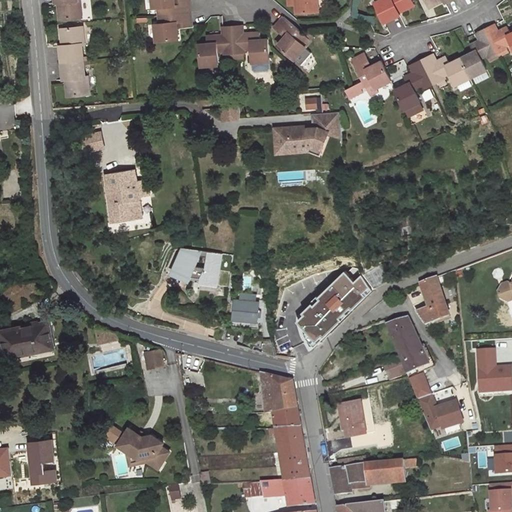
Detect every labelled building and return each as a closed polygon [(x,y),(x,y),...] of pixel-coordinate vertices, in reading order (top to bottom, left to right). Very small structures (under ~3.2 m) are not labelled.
[(55,0),(56,3),(58,2),(60,19),(82,17),(79,0),(55,0)] [(152,0),(153,8),(158,8),(159,16),(190,12),(189,0),(178,0),(179,5),(175,6),(174,0),(152,0)] [(288,0),(289,6),(296,5),(297,13),(319,12),(317,0),(288,0)] [(380,0),(375,3),(384,22),(400,15),(398,12),(414,5),(412,2),(411,0),(380,0)] [(190,12),(159,16),(160,24),(155,24),(157,41),(178,39),(177,27),(177,22),(181,22),(181,27),(192,26),(190,12)] [(286,36),(285,36),(278,45),(301,65),(311,53),(305,47),(314,37),(309,33),(306,36),(283,16),(274,27),(282,33),(286,36)] [(494,24),(485,29),(497,53),(506,48),(505,46),(511,43),(511,44),(511,32),(511,33),(507,27),(498,31),(494,24)] [(242,25),(232,26),(234,53),(243,52),(244,52),(244,49),(251,49),(253,70),(255,72),(268,71),(270,68),(268,39),(260,40),(260,32),(247,33),(247,35),(243,36),(243,33),(242,25)] [(219,35),(206,36),(207,44),(199,44),(201,66),(218,65),(217,52),(224,52),(224,54),(225,53),(234,53),(232,26),(222,27),(223,34),(223,37),(220,37),(219,35)] [(83,27),(61,29),(63,46),(60,46),(62,63),(84,61),(83,57),(82,44),(85,44),(83,27)] [(474,52),(462,58),(471,77),(473,77),(486,70),(487,70),(481,58),(487,55),(488,57),(490,56),(494,54),(497,53),(485,29),(476,33),(480,40),(470,45),(474,52)] [(368,63),(369,62),(364,53),(352,60),(363,81),(365,86),(368,91),(371,96),(378,92),(376,88),(391,81),(381,61),(370,67),(368,63)] [(433,54),(424,59),(436,83),(438,82),(444,79),(445,78),(444,76),(450,73),(456,85),(471,77),(462,58),(450,63),(447,56),(437,61),(433,54)] [(424,59),(420,61),(432,85),(436,83),(424,59)] [(84,61),(62,63),(64,80),(66,80),(68,96),(90,94),(88,77),(85,77),(84,65),(84,61)] [(432,85),(420,61),(410,65),(414,72),(404,77),(408,84),(396,90),(409,116),(423,109),(419,103),(421,102),(415,90),(421,87),(422,90),(432,85)] [(486,70),(473,77),(476,83),(489,77),(486,70)] [(358,83),(345,90),(349,98),(362,91),(361,88),(358,83)] [(316,98),(307,99),(307,109),(317,108),(316,98)] [(238,106),(222,108),(223,121),(239,120),(238,106)] [(340,111),(312,113),(313,125),(280,127),(282,149),(315,147),(322,150),(328,134),(342,139),(340,111)] [(280,127),(274,128),(276,154),(309,151),(320,155),(322,150),(315,147),(282,149),(280,127)] [(135,169),(125,171),(127,183),(137,181),(135,169)] [(125,171),(106,174),(112,221),(142,217),(139,196),(150,195),(148,187),(138,188),(137,181),(127,183),(125,171)] [(147,179),(137,181),(138,188),(148,187),(147,179)] [(414,211),(405,214),(407,221),(416,218),(414,211)] [(407,221),(396,224),(399,234),(420,229),(416,218),(407,221)] [(191,281),(220,286),(225,254),(184,248),(173,273),(191,281)] [(383,262),(363,272),(364,274),(374,288),(391,279),(383,262)] [(457,269),(421,283),(430,309),(418,313),(428,328),(435,325),(433,322),(441,319),(442,320),(444,319),(444,318),(450,316),(439,284),(443,282),(444,286),(458,281),(457,269)] [(341,322),(366,297),(374,288),(364,274),(352,285),(347,279),(343,283),(338,282),(297,322),(318,344),(341,322)] [(501,284),(498,291),(500,298),(507,302),(511,299),(511,282),(511,284),(507,282),(501,284)] [(256,294),(240,293),(240,300),(255,301),(256,294)] [(240,300),(235,300),(233,319),(258,320),(258,317),(259,310),(259,302),(255,301),(240,300)] [(407,373),(408,374),(430,363),(409,317),(390,323),(387,324),(400,356),(407,373)] [(31,325),(0,331),(0,332),(5,358),(39,351),(38,345),(52,342),(48,322),(37,324),(38,326),(32,327),(31,325)] [(102,333),(97,334),(99,341),(113,338),(111,330),(103,327),(101,326),(101,330),(102,333)] [(351,333),(336,348),(341,355),(357,340),(351,333)] [(52,342),(38,345),(39,351),(53,348),(52,342)] [(495,349),(478,350),(481,384),(493,383),(494,391),(511,390),(511,366),(503,367),(501,370),(496,370),(496,367),(495,349)] [(160,350),(145,353),(148,368),(164,365),(160,350)] [(400,356),(386,361),(393,378),(407,373),(400,356)] [(384,362),(390,379),(393,378),(386,361),(384,362)] [(276,376),(262,373),(267,413),(273,412),(299,407),(294,380),(278,384),(276,376)] [(410,379),(415,392),(429,387),(423,373),(410,379)] [(493,383),(481,384),(481,392),(494,391),(493,383)] [(429,387),(415,392),(418,399),(431,394),(429,387)] [(431,394),(418,399),(430,429),(442,425),(443,428),(464,422),(457,401),(437,408),(431,394)] [(361,402),(340,405),(343,422),(345,422),(346,429),(347,437),(366,434),(365,428),(366,428),(365,424),(365,425),(361,402)] [(299,407),(273,412),(276,429),(302,427),(299,407)] [(123,433),(112,427),(110,430),(120,437),(123,433)] [(302,427),(276,429),(278,436),(285,480),(312,478),(302,427)] [(139,435),(129,428),(118,445),(127,451),(138,458),(146,457),(147,461),(159,469),(169,452),(161,446),(163,443),(151,435),(147,436),(142,437),(141,439),(138,437),(140,435),(139,435)] [(120,437),(110,430),(106,436),(116,443),(120,437)] [(31,453),(54,450),(52,441),(30,444),(31,453)] [(511,444),(496,446),(498,474),(511,472),(511,444)] [(0,474),(12,473),(9,447),(0,448),(0,474)] [(54,450),(31,453),(35,483),(57,480),(56,469),(45,471),(44,462),(55,461),(54,450)] [(138,458),(127,451),(130,465),(147,461),(146,457),(138,458)] [(354,458),(338,460),(339,467),(355,465),(354,458)] [(411,459),(405,460),(405,467),(418,466),(417,459),(411,459)] [(405,460),(393,461),(394,479),(406,478),(405,467),(405,460)] [(393,461),(376,463),(378,480),(394,479),(393,461)] [(339,467),(332,468),(337,495),(353,493),(352,488),(351,483),(370,481),(378,480),(376,463),(366,464),(365,464),(355,465),(339,467)] [(209,472),(201,474),(203,484),(210,484),(209,472)] [(312,478),(285,480),(288,495),(290,507),(316,504),(312,478)] [(285,480),(275,481),(277,496),(288,495),(285,480)] [(275,481),(262,482),(264,495),(265,496),(277,496),(275,481)] [(250,488),(243,489),(245,498),(264,495),(262,482),(250,482),(250,488)] [(511,482),(491,484),(493,511),(489,511),(511,511),(511,504),(511,500),(511,491),(511,482)] [(178,485),(170,486),(173,499),(181,498),(178,485)] [(385,511),(384,501),(339,506),(339,511),(385,511)]
